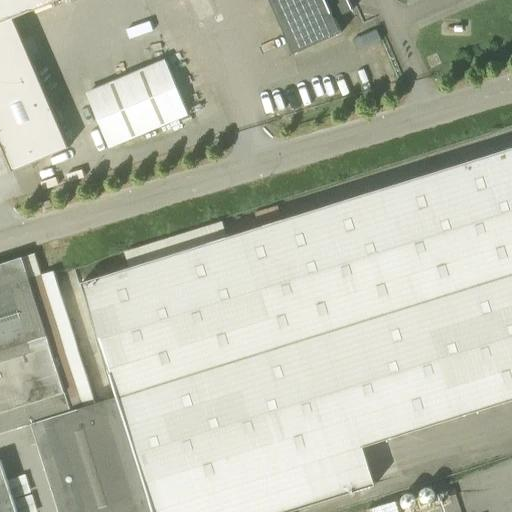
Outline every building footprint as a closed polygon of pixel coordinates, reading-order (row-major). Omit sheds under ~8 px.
[(0,0),(0,141),(13,172),(69,148),(14,19),(57,0),(0,0)] [(269,0),(294,54),(342,33),(341,30),(340,30),(335,18),(353,10),(348,0),(269,0)] [(376,30),(353,41),(358,51),(381,41),(376,30)] [(86,93),(109,147),(188,114),(165,60),(86,93)] [(511,148),(82,283),(117,396),(511,272),(511,148)] [(0,433),(31,424),(94,403),(54,271),(41,275),(35,254),(0,264),(0,433)] [(511,272),(117,396),(153,511),(288,511),(376,485),(364,446),(511,400),(511,272)] [(94,403),(31,424),(58,511),(153,511),(117,396),(94,403)] [(0,460),(0,511),(17,511),(1,460),(0,460)]
